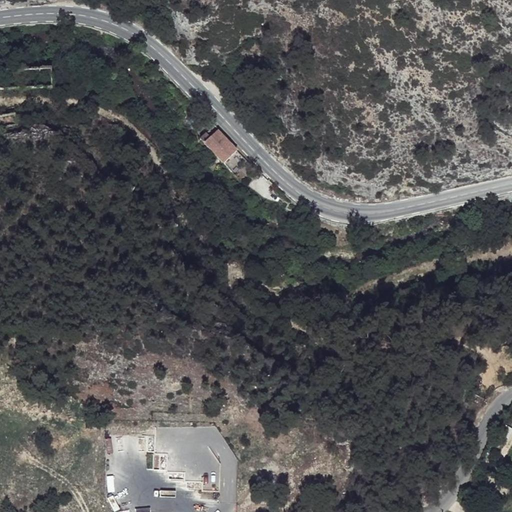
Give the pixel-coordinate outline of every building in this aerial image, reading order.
[(0,91),(55,84),(53,64),(0,69),(0,91)] [(8,114),(0,115),(0,131),(11,129),(8,114)] [(251,159),(231,140),(218,152),(238,173),(251,159)] [(467,313),(445,320),(448,331),(456,329),(457,334),(471,330),(467,313)] [(445,320),(428,324),(431,336),(448,331),(445,320)]
